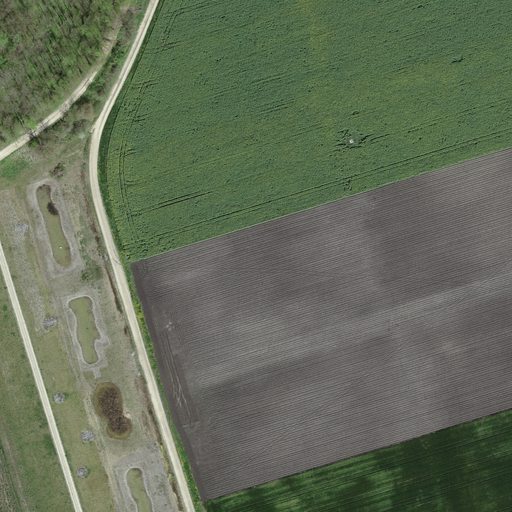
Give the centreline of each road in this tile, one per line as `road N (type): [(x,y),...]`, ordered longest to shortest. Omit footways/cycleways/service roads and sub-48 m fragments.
road 1 (track): [(189,511),(90,166),(93,132),(154,0)]
road 2 (track): [(0,263),(77,511)]
road 3 (track): [(0,157),(87,80),(126,0)]
